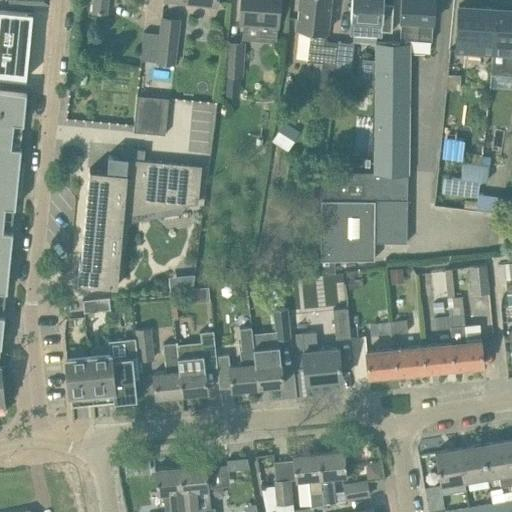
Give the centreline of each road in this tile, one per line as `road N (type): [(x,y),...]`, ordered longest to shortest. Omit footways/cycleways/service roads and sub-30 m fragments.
road 1 (residential): [(35,434),(27,347),(62,0)]
road 2 (residential): [(94,451),(111,435),(360,410),(396,432)]
road 3 (unknown): [(448,0),(420,215)]
